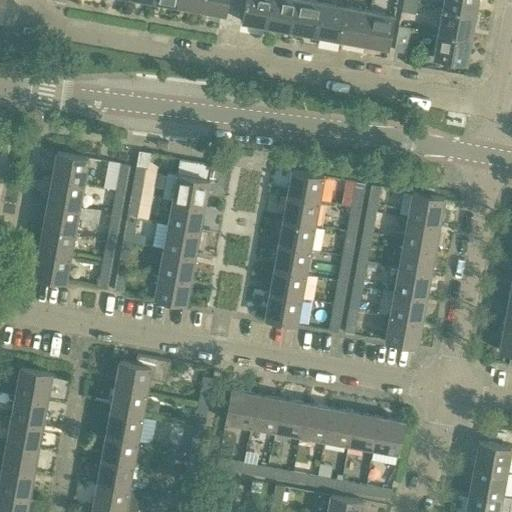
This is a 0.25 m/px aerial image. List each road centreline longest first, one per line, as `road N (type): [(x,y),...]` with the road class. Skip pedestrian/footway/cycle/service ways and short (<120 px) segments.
road 1 (residential): [(502,102),(26,21),(30,0)]
road 2 (tertiary): [(492,156),(0,83)]
road 3 (residential): [(446,387),(0,309)]
road 4 (residential): [(446,387),(492,156)]
road 5 (residential): [(408,511),(446,387)]
